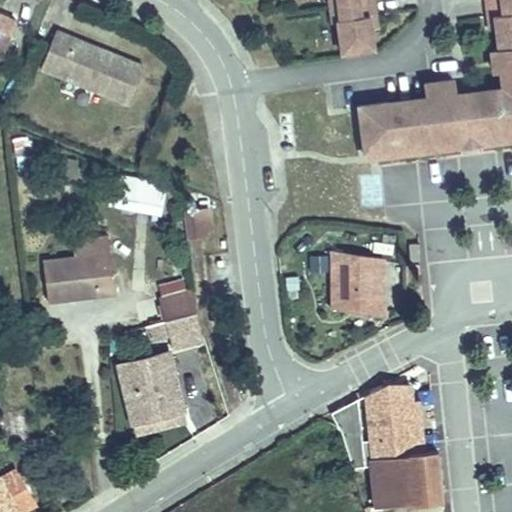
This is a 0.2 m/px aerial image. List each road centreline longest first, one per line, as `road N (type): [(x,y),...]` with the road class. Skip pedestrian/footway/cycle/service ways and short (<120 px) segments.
road 1 (residential): [(233,91),(265,337),(292,405)]
road 2 (residential): [(233,91),(367,69),(399,54),(420,30),(430,0)]
road 3 (tertiary): [(122,511),(292,405)]
road 4 (residential): [(462,511),(446,324)]
road 5 (tertiary): [(292,405),(446,324)]
